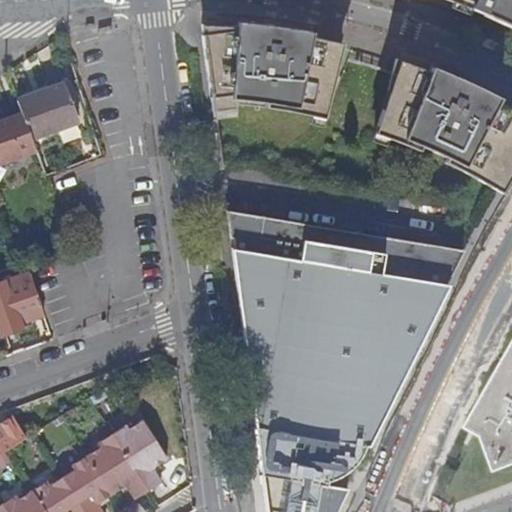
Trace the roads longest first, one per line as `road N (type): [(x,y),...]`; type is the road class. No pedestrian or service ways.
road 1 (residential): [(196,317),(152,0)]
road 2 (tertiary): [(388,506),(463,340),(511,256)]
road 3 (residential): [(511,74),(396,25),(286,0)]
road 4 (residential): [(0,391),(196,317)]
road 5 (residential): [(218,482),(196,317)]
